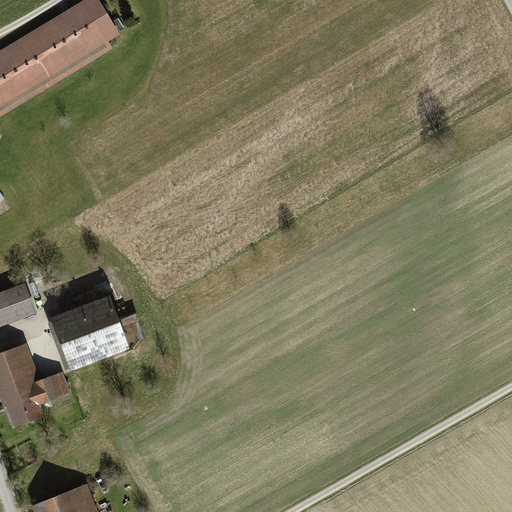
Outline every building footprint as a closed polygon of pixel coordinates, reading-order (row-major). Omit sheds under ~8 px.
[(102,0),(86,0),(0,53),(0,118),(116,47),(112,42),(124,35),(102,0)] [(27,283),(0,294),(0,328),(39,313),(27,283)] [(113,296),(56,317),(76,373),(133,353),(113,296)] [(28,348),(0,358),(0,397),(14,434),(54,419),(48,405),(70,397),(62,375),(41,383),(28,348)] [(99,511),(90,485),(41,502),(44,511),(99,511)]
